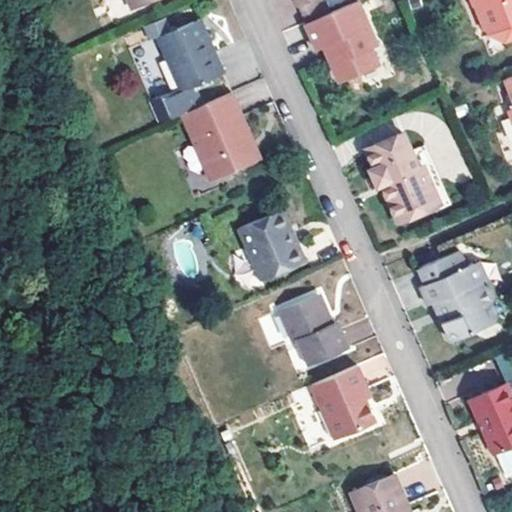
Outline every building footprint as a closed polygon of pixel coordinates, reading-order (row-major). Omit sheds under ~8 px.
[(125,15),(123,0),(102,0),(104,16),(125,15)] [(359,0),(358,0),(307,22),(319,48),(325,46),(337,73),(347,77),(380,63),(373,47),(379,44),(359,0)] [(488,29),(490,28),(500,25),(507,41),(511,39),(511,0),(473,0),(477,8),(479,8),(488,29)] [(203,18),(196,21),(205,39),(210,36),(203,18)] [(226,73),(210,36),(205,39),(196,21),(175,30),(182,48),(175,52),(190,88),(226,73)] [(492,34),(507,41),(500,25),(490,28),(492,34)] [(167,34),(175,52),(182,48),(175,30),(167,34)] [(234,92),(227,94),(235,113),(242,110),(234,92)] [(227,94),(184,114),(212,178),(255,160),(242,130),(249,126),(242,110),(235,113),(227,94)] [(420,167),(413,152),(405,134),(368,149),(376,168),(372,169),(380,187),(383,186),(399,222),(440,204),(424,166),(420,167)] [(426,146),(413,152),(420,167),(424,166),(440,204),(442,209),(452,204),(426,146)] [(284,209),(236,230),(260,283),(307,263),(284,209)] [(489,288),(482,283),(474,264),(468,267),(462,252),(420,269),(426,285),(421,287),(430,305),(439,303),(446,320),(442,322),(449,337),(457,340),(494,324),(497,317),(492,306),(495,300),(489,288)] [(474,264),(482,283),(489,280),(481,262),(474,264)] [(329,323),(334,321),(321,291),(316,293),(329,323)] [(338,320),(334,321),(329,323),(316,293),(279,309),(291,341),(296,339),(307,364),(349,345),(338,320)] [(357,364),(310,384),(335,442),(376,424),(365,398),(359,385),(365,383),(357,364)] [(359,385),(365,398),(371,395),(365,383),(359,385)] [(511,396),(507,385),(471,401),(495,453),(511,445),(511,396)] [(511,445),(495,453),(506,478),(511,475),(511,445)] [(410,511),(394,475),(352,493),(359,511),(410,511)]
